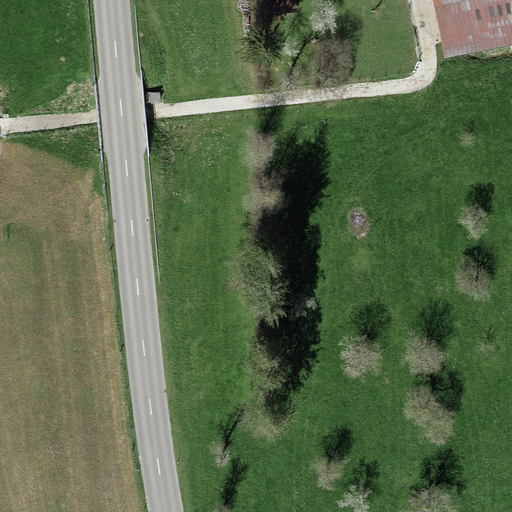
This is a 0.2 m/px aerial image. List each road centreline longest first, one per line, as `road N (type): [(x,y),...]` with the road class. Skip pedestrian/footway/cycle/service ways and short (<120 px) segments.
road 1 (secondary): [(112,0),(165,511)]
road 2 (track): [(5,125),(421,85),(416,0)]
